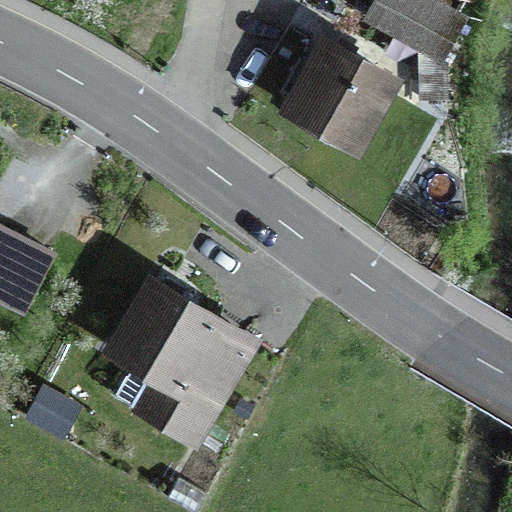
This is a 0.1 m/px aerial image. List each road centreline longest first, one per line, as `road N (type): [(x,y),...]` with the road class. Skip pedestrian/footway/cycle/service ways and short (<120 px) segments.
road 1 (secondary): [(511,374),(359,278),(195,159)]
road 2 (secondary): [(195,159),(81,82),(0,41)]
road 3 (unclassified): [(195,159),(213,0)]
